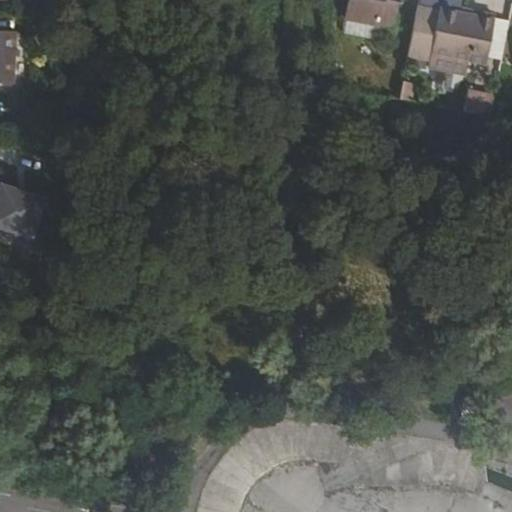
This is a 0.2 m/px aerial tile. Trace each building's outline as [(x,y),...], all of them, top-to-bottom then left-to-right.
[(340,0),(339,6),(388,16),(391,0),(340,0)] [(439,0),(433,0),(426,42),(479,52),(488,5),(470,2),(470,6),(439,0)] [(507,46),(505,57),(511,58),(511,18),(504,17),(499,44),(507,46)] [(0,78),(9,79),(12,23),(0,22),(0,78)] [(487,88),(461,82),(457,102),(483,107),(487,88)] [(39,198),(0,185),(0,226),(27,235),(39,198)]
